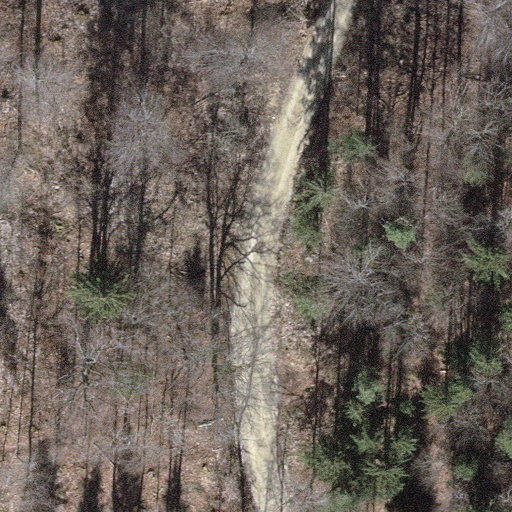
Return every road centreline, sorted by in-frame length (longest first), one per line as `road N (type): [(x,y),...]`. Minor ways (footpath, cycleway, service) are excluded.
road 1 (track): [(0,451),(254,390),(511,252)]
road 2 (track): [(350,0),(308,69),(254,390),(299,511)]
